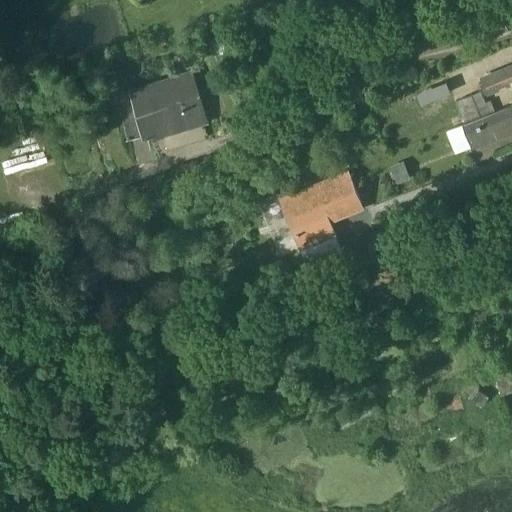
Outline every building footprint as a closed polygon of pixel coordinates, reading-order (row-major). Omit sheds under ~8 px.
[(511,65),(483,78),(485,87),(487,92),(511,82),(511,65)] [(194,71),(134,89),(148,139),(209,121),(194,71)] [(477,105),(472,94),(459,99),(467,122),(495,111),(490,100),(477,105)] [(467,122),(464,123),(472,143),(472,145),(511,129),(511,104),(495,111),(467,122)] [(464,123),(449,128),(457,149),(472,143),(464,123)] [(349,169),(306,186),(310,196),(317,213),(328,209),(344,203),(346,209),(362,203),(349,169)] [(306,186),(288,193),(292,203),(310,196),(306,186)] [(310,196),(292,203),(288,193),(281,196),(295,231),(330,216),(328,209),(317,213),(310,196)] [(330,216),(295,231),(302,246),(337,233),(330,216)] [(511,373),(496,380),(501,396),(511,392),(511,373)]
